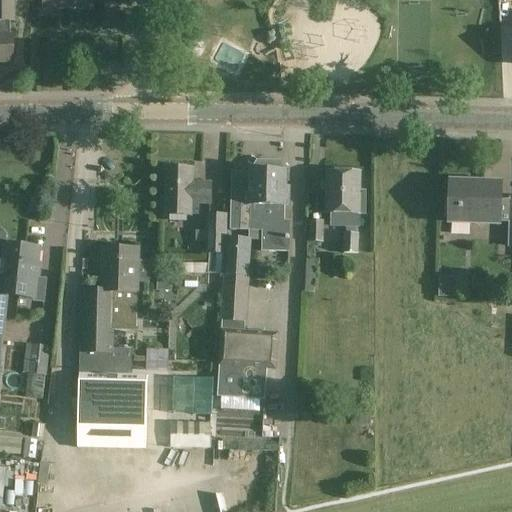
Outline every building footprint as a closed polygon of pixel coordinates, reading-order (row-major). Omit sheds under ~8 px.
[(0,0),(0,63),(10,63),(10,36),(7,36),(7,22),(13,22),(13,0),(0,0)] [(66,8),(66,0),(40,0),(41,9),(66,8)] [(66,0),(66,8),(91,8),(91,0),(66,0)] [(253,170),(250,170),(250,174),(231,174),(231,231),(249,232),(249,205),(285,205),(290,205),(290,187),(286,187),(286,170),(282,170),(282,167),(280,161),(257,161),(253,168),(253,170)] [(363,188),(357,188),(357,169),(324,168),(324,211),(328,211),(328,228),(344,228),(344,234),(356,234),(356,212),(363,212),(363,188)] [(210,202),(210,184),(190,184),(190,169),(168,169),(167,215),(189,216),(189,215),(198,215),(198,201),(210,202)] [(456,183),(453,183),(452,202),(448,202),(448,219),(452,219),(452,223),(502,224),(502,214),(508,214),(508,201),(502,201),(503,185),(468,184),(468,179),(456,179),(456,183)] [(285,205),(249,205),(249,232),(262,232),(262,253),(288,253),(288,222),(285,222),(285,205)] [(206,232),(206,240),(205,254),(223,255),(224,216),(206,216),(206,232)] [(323,244),(323,223),(309,222),(309,243),(323,244)] [(194,240),(206,240),(206,232),(194,232),(194,240)] [(356,234),(344,234),(343,234),(343,255),(358,255),(358,234),(356,234)] [(224,276),(225,276),(222,328),(247,329),(251,237),(227,236),(225,255),(224,276)] [(20,272),(18,298),(34,300),(34,299),(44,300),(46,282),(36,280),(40,250),(6,246),(3,270),(20,272)] [(136,295),(136,284),(148,285),(149,264),(137,264),(137,251),(104,250),(103,292),(81,292),(80,357),(113,358),(113,350),(113,332),(135,332),(136,295)] [(182,276),(224,276),(225,255),(223,255),(205,254),(205,257),(209,257),(209,266),(182,266),(182,276)] [(0,269),(0,339),(3,339),(8,297),(18,298),(20,272),(3,270),(0,270),(0,269)] [(218,366),(220,367),(218,397),(264,401),(267,370),(276,371),(279,334),(221,330),(218,366)] [(46,377),(50,348),(27,345),(23,374),(46,377)] [(80,357),(79,376),(132,377),(133,350),(113,350),(113,358),(80,357)] [(79,376),(78,449),(146,451),(148,378),(132,377),(79,376)] [(205,439),(204,411),(163,412),(164,440),(205,439)] [(18,448),(31,448),(31,429),(18,429),(18,448)]
